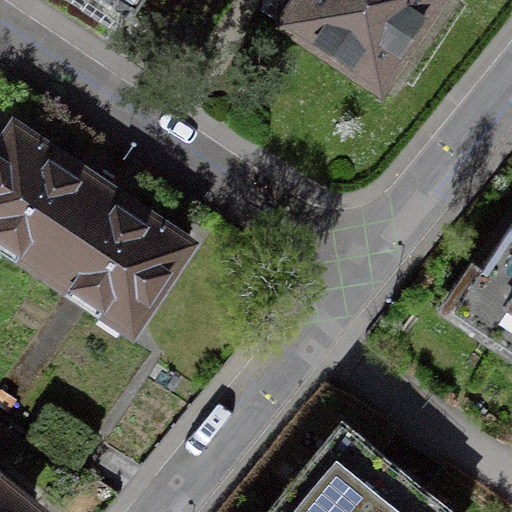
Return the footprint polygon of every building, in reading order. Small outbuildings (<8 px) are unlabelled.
[(106,0),(131,16),(139,3),(195,41),(197,38),(195,37),(219,0),(106,0)] [(394,63),(436,0),(298,0),(284,20),(357,70),(358,72),(359,75),(361,78),(363,80),(365,82),(368,83),(371,84),(373,85),(376,85),(379,85),(382,84),(385,83),(387,81),(390,79),(392,76),(393,73),(394,70),(394,67),(394,65),(394,63)] [(0,236),(46,267),(100,185),(16,128),(0,151),(0,236)] [(186,243),(100,185),(46,267),(131,324),(186,243)] [(511,222),(483,265),(485,266),(467,293),(510,322),(501,336),(511,343),(511,222)] [(96,436),(51,406),(32,434),(77,465),(96,436)] [(445,511),(449,507),(342,420),(266,511),(445,511)] [(0,480),(0,511),(27,511),(32,507),(0,480)]
